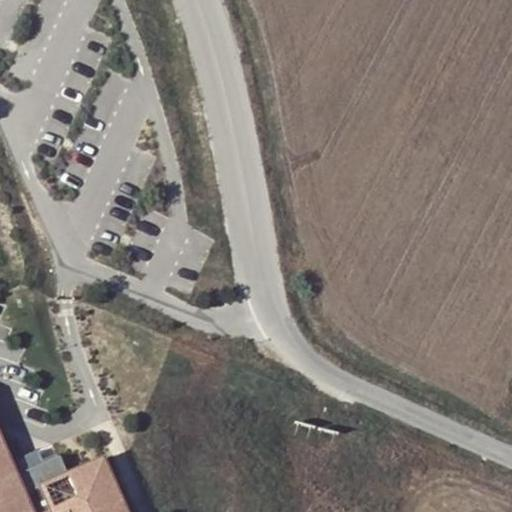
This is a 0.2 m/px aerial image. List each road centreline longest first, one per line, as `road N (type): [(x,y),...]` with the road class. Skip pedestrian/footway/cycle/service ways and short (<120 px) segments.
road 1 (unclassified): [(191,0),(277,317)]
road 2 (unclassified): [(277,317),(323,374),(511,459)]
road 3 (residential): [(149,81),(182,218),(149,301)]
road 4 (residential): [(68,264),(149,81)]
road 5 (residential): [(86,0),(17,151)]
road 6 (residential): [(149,301),(241,325),(277,317)]
road 7 (residential): [(17,151),(68,264)]
